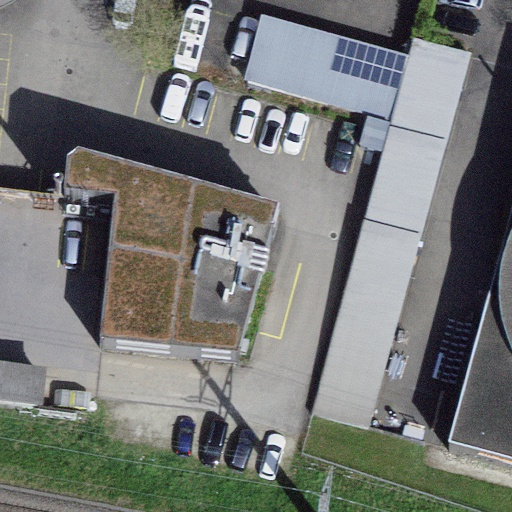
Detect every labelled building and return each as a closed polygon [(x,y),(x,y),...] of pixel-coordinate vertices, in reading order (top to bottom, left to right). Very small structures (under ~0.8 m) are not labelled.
[(412,66),(265,22),(249,77),(396,121),(412,66)] [(311,417),(366,432),(474,57),(419,41),(412,66),(396,121),(311,417)] [(63,160),(59,224),(111,227),(97,355),(234,367),(270,229),(63,160)] [(0,368),(92,379),(97,355),(111,227),(59,224),(0,217),(0,368)] [(511,233),(450,466),(511,482),(511,233)]
